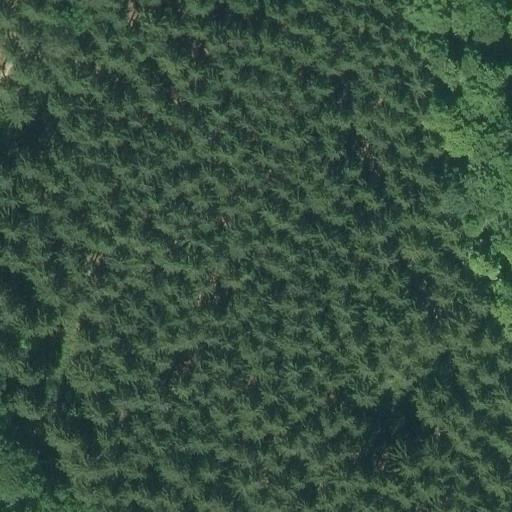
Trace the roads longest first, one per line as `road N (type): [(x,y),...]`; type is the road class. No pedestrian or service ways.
road 1 (track): [(322,0),(434,320),(476,416),(511,473)]
road 2 (track): [(82,511),(0,374)]
